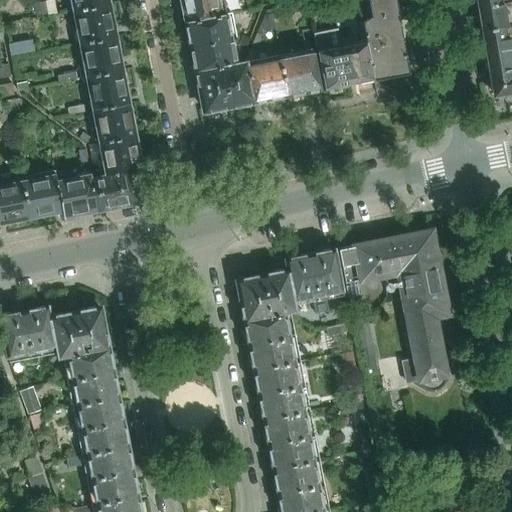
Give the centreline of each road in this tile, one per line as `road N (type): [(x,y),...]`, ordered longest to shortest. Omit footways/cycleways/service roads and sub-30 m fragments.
road 1 (residential): [(249,511),(200,233)]
road 2 (unclassified): [(200,233),(472,170)]
road 3 (residential): [(113,250),(168,511)]
road 4 (residential): [(200,233),(149,0)]
road 5 (residential): [(472,170),(511,358)]
road 6 (residential): [(472,170),(441,0)]
